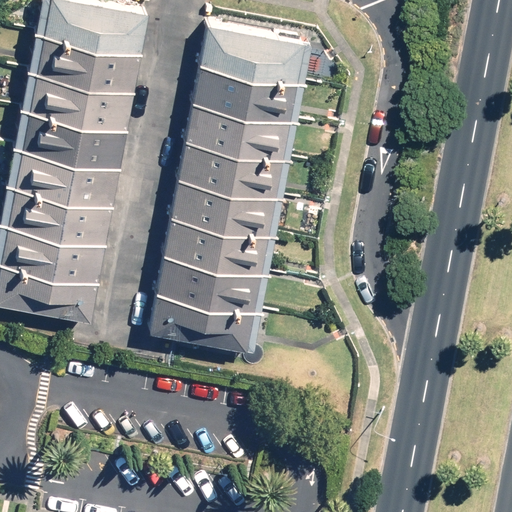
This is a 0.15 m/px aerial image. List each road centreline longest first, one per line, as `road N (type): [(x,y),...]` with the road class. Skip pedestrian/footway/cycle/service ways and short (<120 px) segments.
road 1 (residential): [(430,338),(380,283),(367,238),(402,55),(389,0)]
road 2 (primary): [(430,338),(494,0)]
road 3 (residential): [(177,0),(113,333)]
road 4 (primary): [(395,511),(430,338)]
